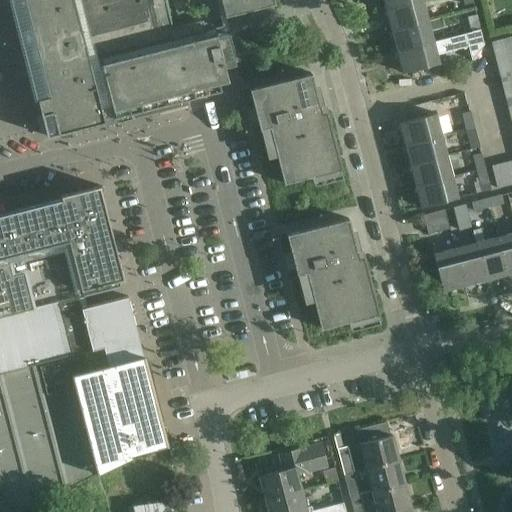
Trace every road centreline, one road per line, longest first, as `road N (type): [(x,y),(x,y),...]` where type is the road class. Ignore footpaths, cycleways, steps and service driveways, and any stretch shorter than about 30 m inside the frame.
road 1 (residential): [(417,348),(338,45),(316,0)]
road 2 (residential): [(274,386),(209,122),(138,140)]
road 3 (residential): [(138,140),(205,405)]
road 4 (residential): [(457,511),(417,348)]
road 5 (residential): [(274,386),(417,348)]
road 6 (residential): [(138,140),(0,171)]
road 7 (unknown): [(46,159),(6,38)]
